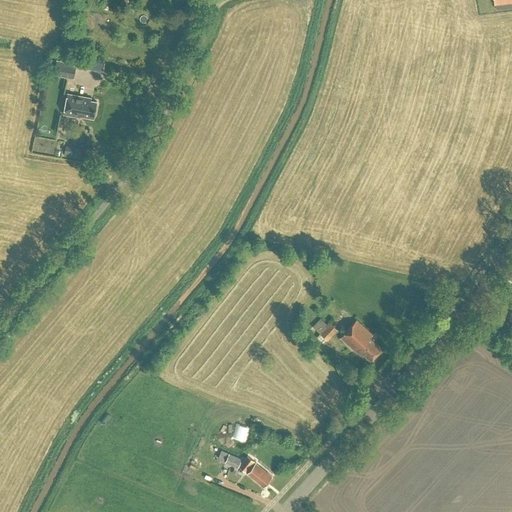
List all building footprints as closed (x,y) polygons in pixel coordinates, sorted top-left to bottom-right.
[(511,0),(496,0),(497,9),(511,6),(511,0)] [(73,78),(76,63),(57,60),(54,74),(73,78)] [(81,116),(93,118),(97,101),(90,100),(90,99),(83,97),(83,96),(67,93),(64,114),(80,117),(81,116)] [(64,155),(79,158),(81,149),(66,146),(64,155)] [(357,319),(341,336),(355,350),(356,349),(361,353),(362,352),(371,360),(382,348),(370,337),(373,334),(357,319)] [(327,340),(337,330),(329,322),(319,332),(327,340)] [(215,451),(218,446),(211,443),(209,448),(215,451)] [(226,461),(239,467),(239,465),(242,459),(230,453),(226,461)] [(272,476),(256,463),(256,462),(248,455),(239,465),(248,472),(264,486),(272,476)]
